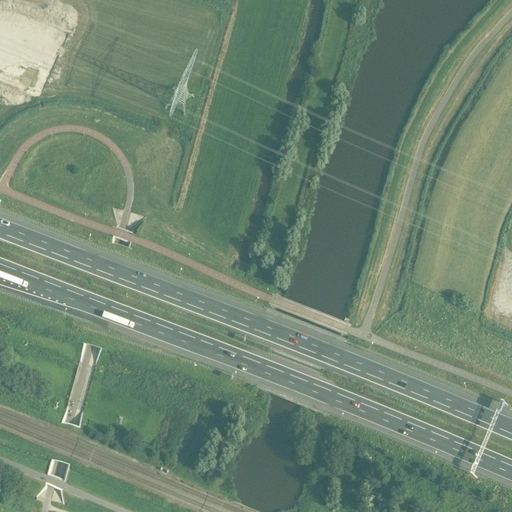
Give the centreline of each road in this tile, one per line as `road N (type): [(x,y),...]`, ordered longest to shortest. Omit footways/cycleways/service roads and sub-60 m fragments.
road 1 (motorway): [(0,272),(511,474)]
road 2 (motorway): [(511,427),(0,226)]
